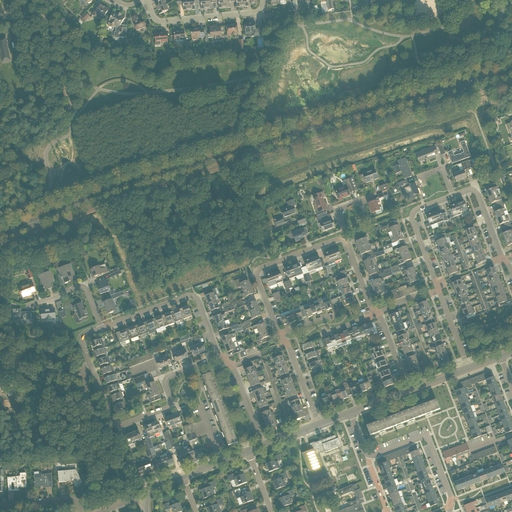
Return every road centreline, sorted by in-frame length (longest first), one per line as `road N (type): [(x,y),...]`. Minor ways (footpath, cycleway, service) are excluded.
road 1 (secondary): [(511,69),(123,184),(0,234)]
road 2 (secondary): [(0,238),(121,189),(511,74)]
road 3 (residential): [(220,357),(196,298),(186,295),(82,334),(112,424),(167,408),(169,375),(213,359)]
road 4 (residential): [(317,426),(255,277),(259,267),(345,239)]
road 5 (residential): [(467,370),(411,217),(452,195)]
road 6 (residential): [(408,392),(345,239)]
road 7 (residential): [(450,511),(426,437),(368,455)]
road 8 (residential): [(145,0),(160,22),(256,12),(263,0)]
